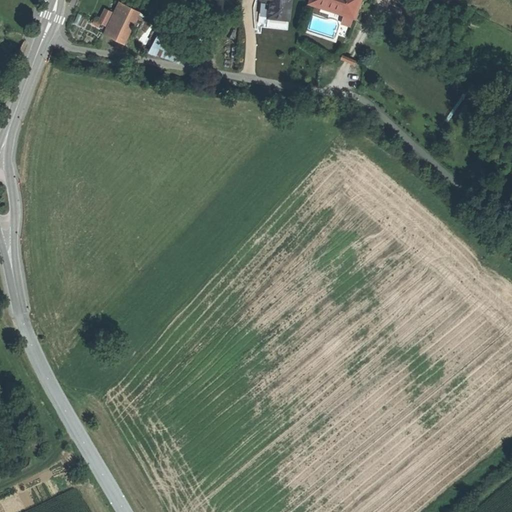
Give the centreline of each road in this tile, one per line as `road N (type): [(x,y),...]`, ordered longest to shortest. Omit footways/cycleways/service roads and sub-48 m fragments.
road 1 (residential): [(44,38),(354,94)]
road 2 (tertiary): [(8,253),(25,328),(49,385),(125,511)]
road 3 (tertiary): [(44,38),(1,152)]
